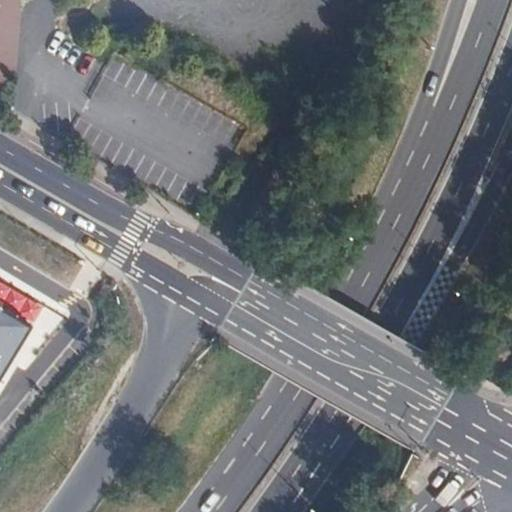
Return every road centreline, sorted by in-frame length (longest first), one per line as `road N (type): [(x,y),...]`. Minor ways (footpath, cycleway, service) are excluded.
road 1 (primary): [(267,511),(428,249),(511,66)]
road 2 (primary): [(398,218),(327,345),(214,511)]
road 3 (secondary): [(195,300),(463,450)]
road 4 (secondary): [(247,280),(0,147)]
road 5 (secondary): [(472,408),(247,280)]
road 6 (primary): [(195,300),(67,511)]
road 7 (primary): [(492,0),(398,218)]
road 8 (secondary): [(0,183),(195,300)]
road 9 (primary): [(461,0),(398,218)]
